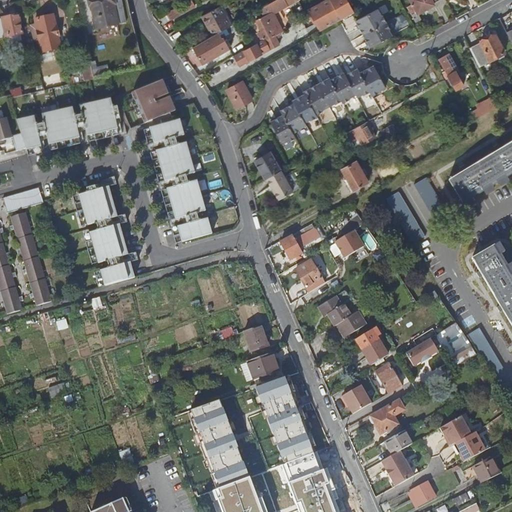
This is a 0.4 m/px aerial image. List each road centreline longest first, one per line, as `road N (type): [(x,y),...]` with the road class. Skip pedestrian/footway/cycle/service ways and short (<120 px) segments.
road 1 (residential): [(27,183),(129,153),(160,252),(251,236)]
road 2 (residential): [(251,236),(368,511)]
road 3 (residential): [(251,236),(216,119),(136,0)]
road 4 (residential): [(511,203),(453,238),(447,253),(511,369)]
road 5 (residential): [(511,3),(404,62)]
